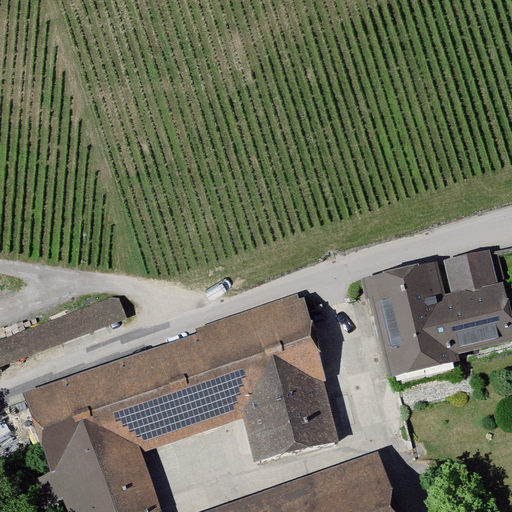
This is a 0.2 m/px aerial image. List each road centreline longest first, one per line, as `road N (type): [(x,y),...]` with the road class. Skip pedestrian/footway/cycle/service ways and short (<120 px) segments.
road 1 (residential): [(511,225),(401,251),(180,323),(0,392)]
road 2 (track): [(180,323),(159,299),(0,269)]
